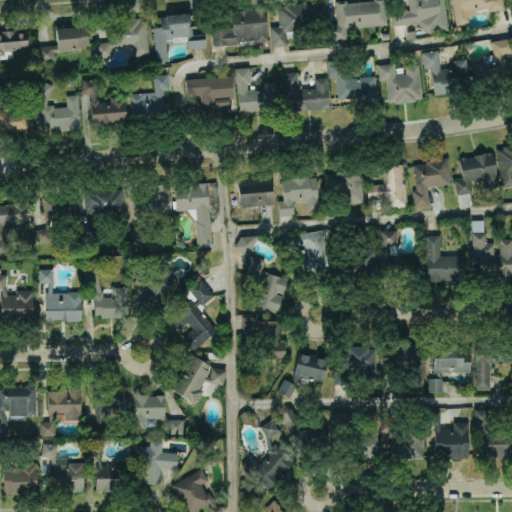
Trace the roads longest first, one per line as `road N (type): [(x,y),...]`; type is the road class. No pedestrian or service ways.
road 1 (residential): [(511,114),(404,132),(0,166)]
road 2 (residential): [(511,311),(331,314)]
road 3 (residential): [(511,487),(334,490)]
road 4 (residential): [(123,353),(0,353)]
